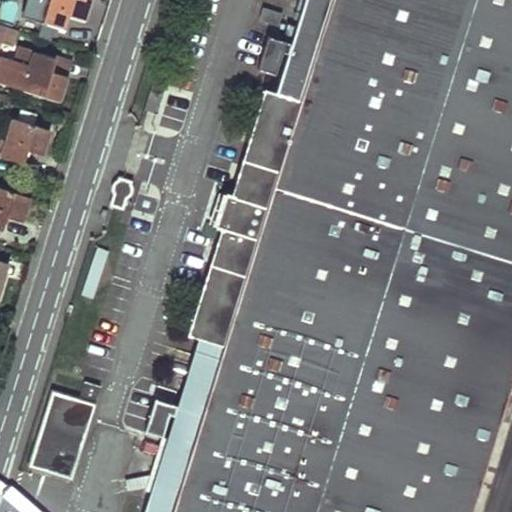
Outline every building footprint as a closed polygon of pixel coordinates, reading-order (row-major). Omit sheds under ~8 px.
[(33,0),(28,17),(62,28),(66,14),(82,19),(87,0),(33,0)] [(471,511),(507,395),(511,396),(511,0),(303,0),(290,45),(287,55),(274,96),(265,93),(233,198),(226,196),(216,231),(222,233),(190,337),(199,339),(178,407),(174,418),(145,511),(471,511)] [(19,14),(0,8),(0,24),(15,28),(19,14)] [(258,22),(278,28),(281,16),(262,10),(258,22)] [(0,40),(10,44),(15,28),(0,24),(0,40)] [(287,55),(290,45),(268,38),(257,71),(275,77),(283,53),(287,55)] [(14,60),(1,55),(0,57),(0,80),(57,99),(68,63),(18,47),(14,60)] [(156,74),(144,109),(154,113),(166,78),(156,74)] [(47,129),(11,118),(4,140),(0,138),(0,155),(20,162),(25,148),(39,152),(47,129)] [(116,188),(112,202),(125,206),(129,194),(132,193),(135,190),(136,186),(132,183),(134,180),(121,177),(117,179),(114,181),(114,184),(115,187),(116,188)] [(27,195),(0,186),(0,227),(4,214),(20,219),(27,195)] [(55,384),(29,468),(72,482),(101,389),(86,384),(83,393),(55,384)] [(143,434),(162,440),(169,417),(174,418),(178,407),(154,399),(143,434)]
